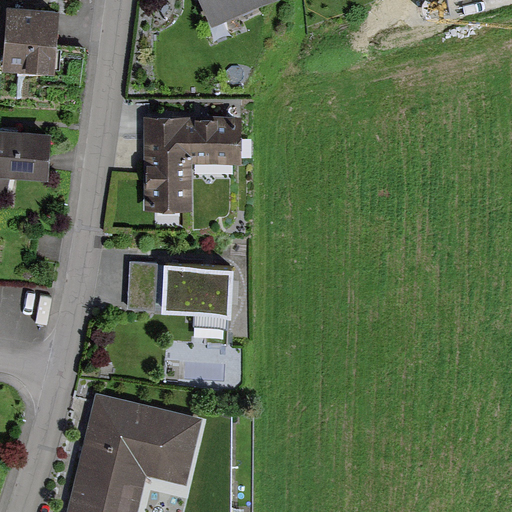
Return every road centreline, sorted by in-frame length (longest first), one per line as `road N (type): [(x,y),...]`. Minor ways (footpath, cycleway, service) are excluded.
road 1 (residential): [(117,0),(58,371)]
road 2 (residential): [(58,371),(18,511)]
